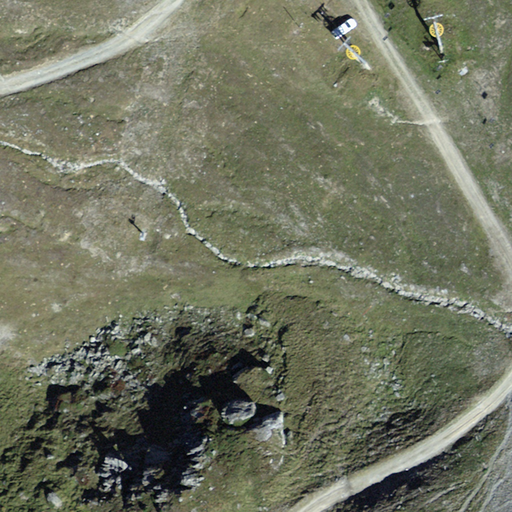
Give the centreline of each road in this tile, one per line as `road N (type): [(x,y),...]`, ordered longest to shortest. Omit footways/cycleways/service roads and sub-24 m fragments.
road 1 (track): [(511,279),(360,0)]
road 2 (track): [(304,511),(440,441),(511,385)]
road 3 (track): [(176,0),(147,32),(99,57),(0,89)]
